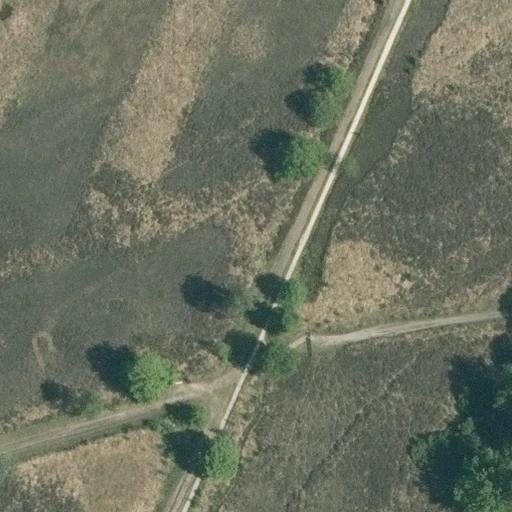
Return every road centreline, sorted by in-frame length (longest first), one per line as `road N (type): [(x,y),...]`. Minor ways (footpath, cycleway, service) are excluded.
road 1 (track): [(396,0),(245,345),(256,348)]
road 2 (track): [(235,395),(199,390),(0,453)]
road 3 (track): [(171,511),(245,345)]
